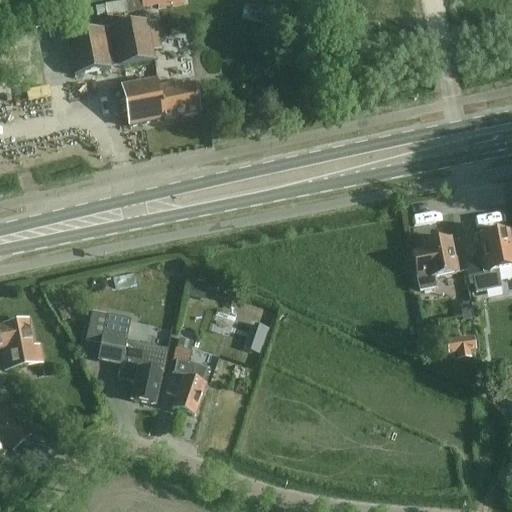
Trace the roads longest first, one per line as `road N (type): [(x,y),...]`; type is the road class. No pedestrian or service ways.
road 1 (secondary): [(0,241),(511,126)]
road 2 (tertiary): [(361,511),(264,492),(154,451),(118,449),(89,460),(32,511)]
